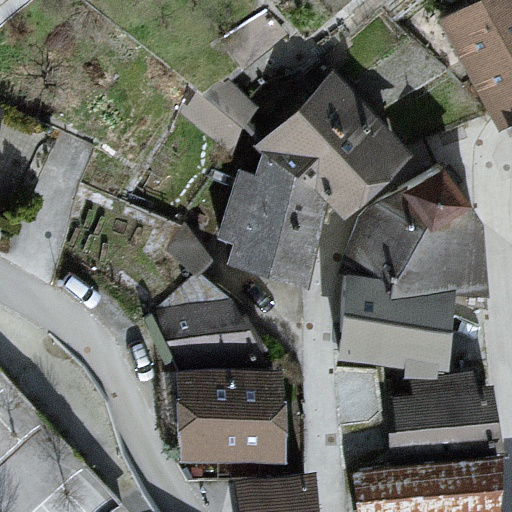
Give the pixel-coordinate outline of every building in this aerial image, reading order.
[(511,41),(487,0),(454,0),(395,35),(452,132),(511,96),(511,41)] [(403,154),(335,83),(262,149),(270,157),(263,182),(242,176),(226,235),(241,239),(236,262),(305,278),(325,194),(345,213),(403,154)] [(0,184),(27,128),(0,115),(0,184)] [(347,264),(345,355),(443,367),(450,289),(479,287),(477,227),(435,169),(365,217),(347,264)] [(164,296),(173,365),(248,356),(240,286),(164,296)] [(402,433),(389,435),(393,471),(357,475),(360,511),(493,511),(498,459),(487,392),(474,395),(471,376),(411,382),(414,398),(397,400),(402,433)] [(279,380),(183,381),(184,459),(280,458),(279,380)] [(310,511),(307,482),(244,488),(246,511),(310,511)]
